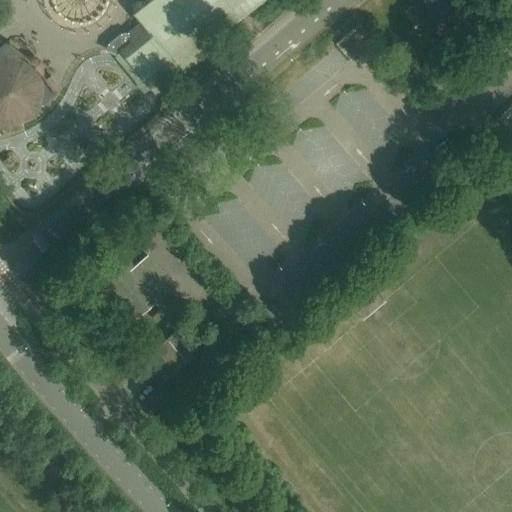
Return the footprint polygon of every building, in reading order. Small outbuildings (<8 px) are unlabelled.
[(172,0),(141,0),(134,6),(151,27),(168,13),(164,7),(172,0)] [(220,30),(199,47),(202,50),(265,0),(212,0),(203,8),(220,30)] [(448,20),(465,7),(459,0),(421,0),(405,12),(422,35),(446,17),(448,20)] [(506,7),(500,0),(476,0),(490,19),(506,7)] [(127,33),(125,33),(121,33),(109,44),(107,49),(116,53),(129,43),(127,33)] [(40,104),(42,102),(44,103),(64,85),(17,36),(9,40),(7,40),(0,48),(0,128),(4,129),(7,129),(11,129),(14,129),(18,128),(21,127),(24,126),(23,121),(26,120),(28,118),(31,116),(33,114),(35,112),(37,110),(39,107),(40,104)] [(511,178),(508,174),(502,178),(507,184),(511,178)] [(134,268),(119,251),(93,269),(135,319),(173,290),(148,257),(134,268)] [(166,376),(192,353),(174,332),(148,355),(166,376)]
